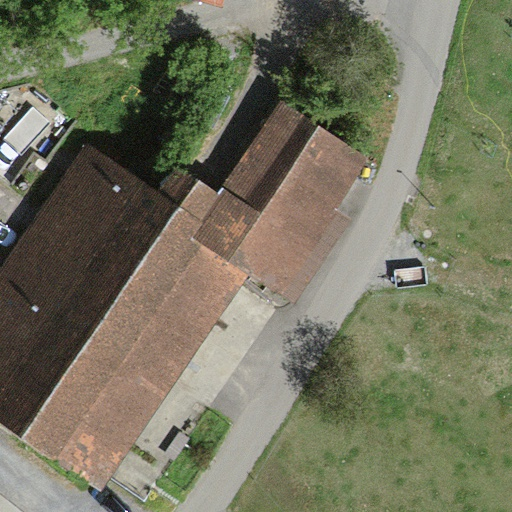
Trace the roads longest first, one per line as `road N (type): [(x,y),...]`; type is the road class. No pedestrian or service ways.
road 1 (residential): [(198,511),(268,418),(365,249),(400,170),(440,0)]
road 2 (track): [(0,67),(248,0)]
